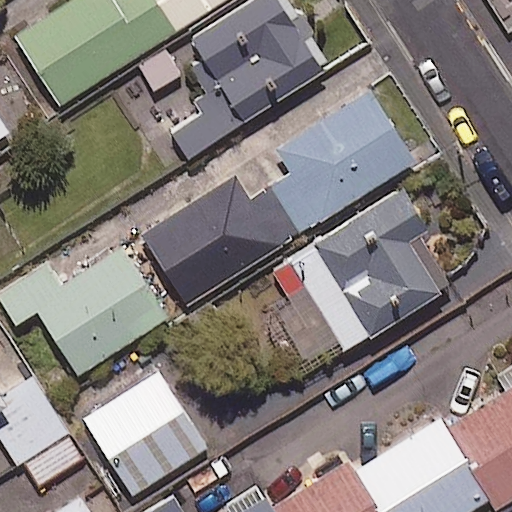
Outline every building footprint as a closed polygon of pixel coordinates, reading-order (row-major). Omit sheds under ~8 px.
[(214,0),(67,0),(14,34),(57,101),(214,0)] [(328,61),(289,0),(244,0),(188,37),(201,57),(188,66),(210,100),(153,137),(170,163),(328,61)] [(511,0),(501,0),(511,16),(511,0)] [(411,158),(366,85),(324,111),(320,105),(227,164),(230,169),(140,226),(187,299),(411,158)] [(448,281),(393,189),(288,252),(343,344),(448,281)] [(164,314),(120,243),(59,281),(46,260),(0,288),(0,299),(13,320),(34,307),(74,370),(164,314)] [(204,445),(156,367),(80,414),(128,492),(204,445)] [(511,369),(437,414),(486,495),(492,505),(511,492),(511,369)] [(80,456),(52,406),(0,435),(29,485),(80,456)] [(378,511),(458,511),(486,495),(437,414),(351,467),(378,511)] [(378,511),(351,467),(345,456),(269,502),(266,504),(270,511),(378,511)] [(181,511),(171,493),(138,511),(181,511)] [(88,511),(78,494),(48,511),(88,511)] [(270,511),(266,504),(261,496),(234,511),(270,511)]
